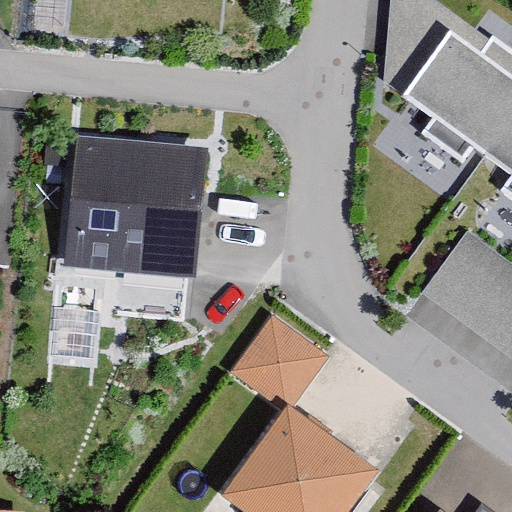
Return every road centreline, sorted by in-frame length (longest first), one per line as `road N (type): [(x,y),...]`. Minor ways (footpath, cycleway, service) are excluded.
road 1 (residential): [(338,0),(319,295),(511,433)]
road 2 (unknown): [(331,104),(0,76)]
